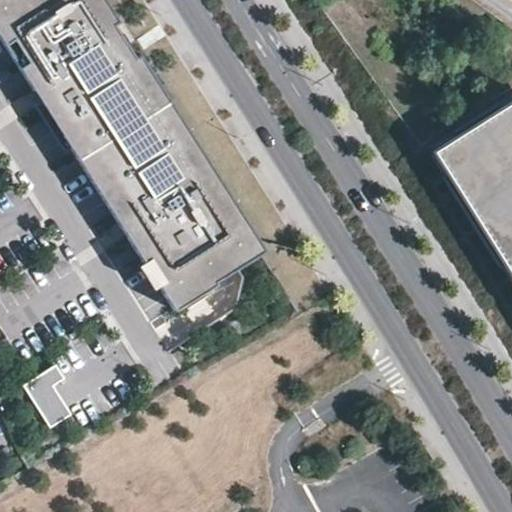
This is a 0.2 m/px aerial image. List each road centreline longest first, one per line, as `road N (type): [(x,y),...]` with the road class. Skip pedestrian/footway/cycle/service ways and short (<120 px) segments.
road 1 (primary): [(188,0),(502,511)]
road 2 (primary): [(511,431),(246,0)]
